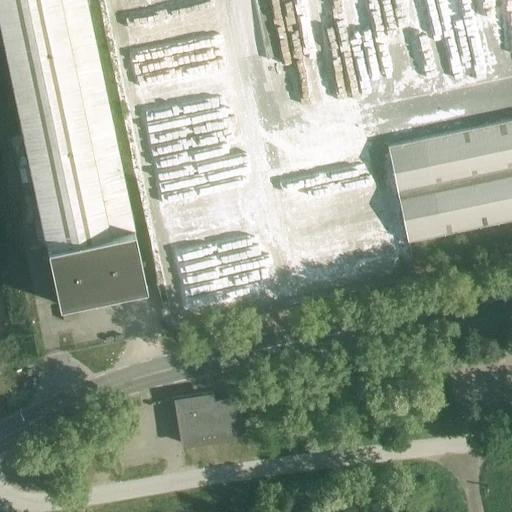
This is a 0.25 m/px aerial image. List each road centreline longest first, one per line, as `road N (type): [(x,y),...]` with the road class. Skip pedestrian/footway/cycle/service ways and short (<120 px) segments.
road 1 (tertiary): [(0,441),(148,374),(511,299)]
road 2 (unclassified): [(0,494),(59,501),(511,438)]
road 3 (unknown): [(220,0),(258,149),(511,92)]
road 4 (unknown): [(258,149),(262,274)]
